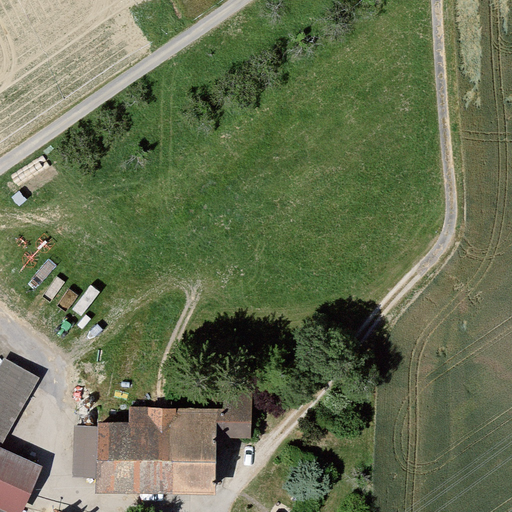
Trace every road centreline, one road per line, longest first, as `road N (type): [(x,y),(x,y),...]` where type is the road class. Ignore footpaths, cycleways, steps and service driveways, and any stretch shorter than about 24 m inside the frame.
road 1 (track): [(211,511),(434,258),(449,228),(437,0)]
road 2 (track): [(0,313),(42,358),(55,390),(57,451),(69,488),(92,505),(165,511)]
road 3 (track): [(238,0),(0,167)]
